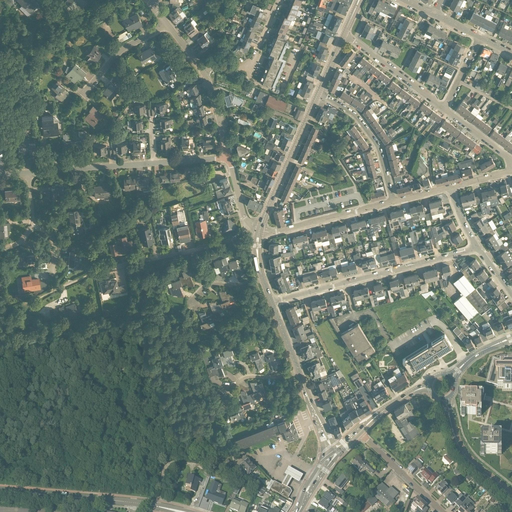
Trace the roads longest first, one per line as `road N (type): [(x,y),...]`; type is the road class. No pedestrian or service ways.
road 1 (residential): [(281,299),(477,247)]
road 2 (residential): [(103,270),(222,244),(251,224)]
road 3 (tertiary): [(259,228),(318,92)]
road 4 (residential): [(318,92),(351,112),(375,142),(392,201)]
road 5 (residential): [(392,201),(278,231),(259,228)]
road 6 (residential): [(28,172),(154,163)]
road 7 (residential): [(442,108),(344,33)]
road 8 (tertiary): [(511,495),(461,450),(445,397)]
